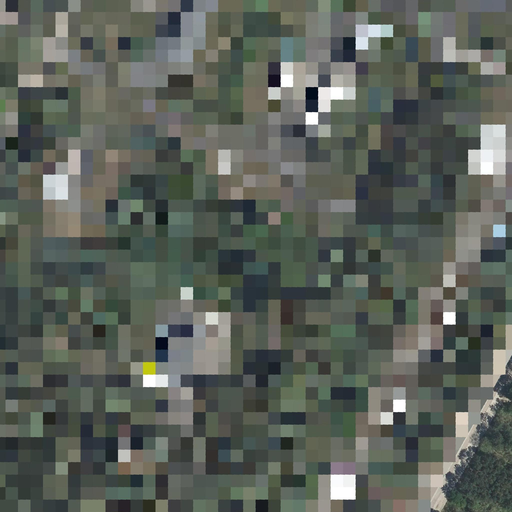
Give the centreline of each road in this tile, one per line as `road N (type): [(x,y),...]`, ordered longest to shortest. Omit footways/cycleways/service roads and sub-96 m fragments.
road 1 (unknown): [(47,37),(64,9),(86,60),(264,150),(330,201)]
road 2 (unknown): [(330,201),(160,511)]
road 3 (unknown): [(330,201),(447,0)]
